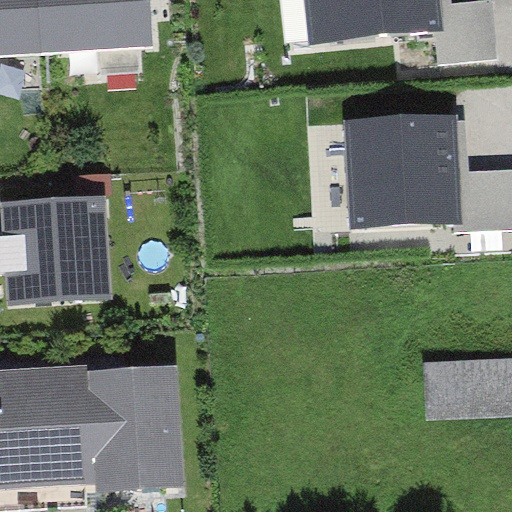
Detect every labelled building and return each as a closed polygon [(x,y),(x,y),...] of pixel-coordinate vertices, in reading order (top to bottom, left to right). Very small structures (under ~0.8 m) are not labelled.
[(150,0),(0,0),(0,61),(154,52),(150,0)] [(312,0),(290,0),(291,46),(314,45),(312,0)] [(511,0),(383,0),(385,43),(511,36),(511,0)] [(511,154),(396,160),(399,233),(511,228),(511,154)] [(106,201),(0,208),(0,212),(7,312),(113,304),(106,201)] [(511,358),(420,365),(424,425),(511,419),(511,358)] [(172,373),(0,386),(0,511),(12,511),(182,499),(172,373)]
